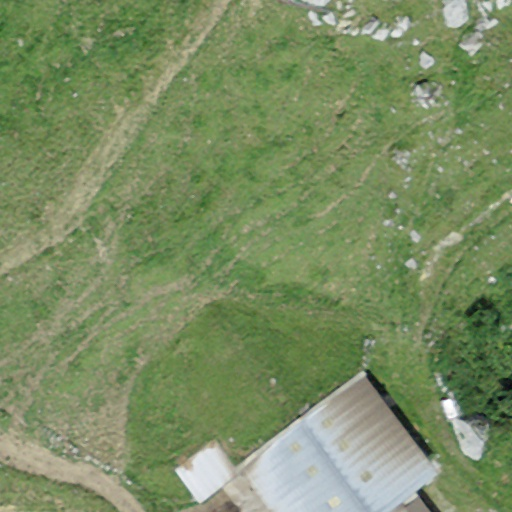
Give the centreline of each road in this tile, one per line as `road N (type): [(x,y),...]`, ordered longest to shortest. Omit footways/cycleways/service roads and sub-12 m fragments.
road 1 (track): [(209,0),(55,224),(0,261)]
road 2 (track): [(0,443),(106,484),(143,511)]
